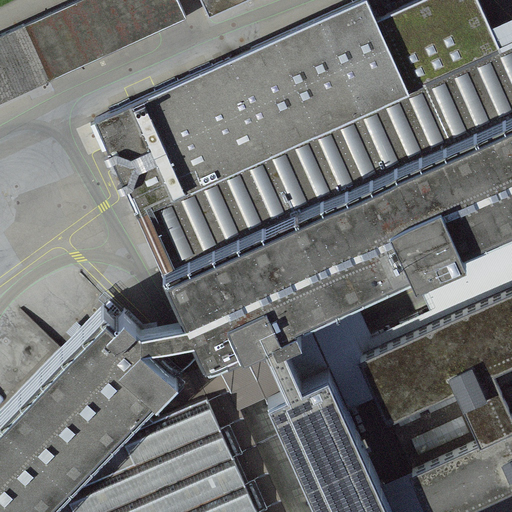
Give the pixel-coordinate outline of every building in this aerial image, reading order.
[(0,100),(188,16),(180,0),(74,0),(0,34),(0,100)] [(511,38),(499,44),(478,0),(415,0),(376,18),(367,0),(356,0),(95,119),(206,363),(242,346),(243,348),(266,338),(280,332),(284,340),(302,332),(296,321),(413,268),(416,276),(467,253),(463,245),(511,223),(511,38)] [(202,0),(209,16),(240,2),(239,0),(202,0)] [(511,283),(360,352),(387,412),(460,379),(492,365),(511,355),(511,283)] [(0,511),(48,511),(121,437),(176,380),(138,344),(147,335),(123,312),(116,319),(103,307),(0,413),(0,511)] [(268,394),(321,511),(394,511),(328,367),(301,379),(284,340),(280,332),(266,338),(288,385),(268,394)] [(511,355),(492,365),(511,409),(511,355)] [(441,511),(511,480),(511,409),(492,365),(460,379),(485,433),(412,466),(433,511),(441,511)] [(485,433),(460,379),(387,412),(412,466),(485,433)] [(257,511),(207,399),(121,437),(48,511),(257,511)]
